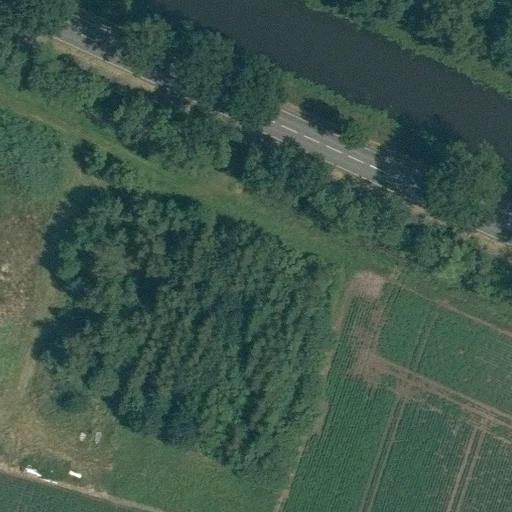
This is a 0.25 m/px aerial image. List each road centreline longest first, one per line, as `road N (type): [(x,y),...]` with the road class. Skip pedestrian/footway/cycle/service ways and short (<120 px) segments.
road 1 (primary): [(4,0),(511,230)]
road 2 (residential): [(392,0),(511,54)]
